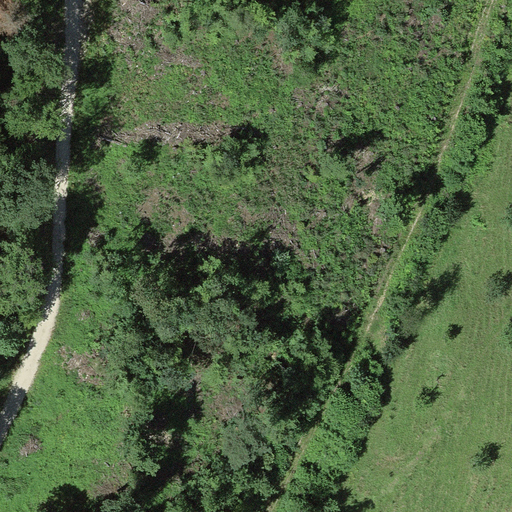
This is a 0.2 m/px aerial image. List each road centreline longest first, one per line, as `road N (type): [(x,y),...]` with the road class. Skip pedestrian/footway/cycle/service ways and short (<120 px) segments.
road 1 (track): [(268,511),(389,278),(497,0)]
road 2 (track): [(0,436),(48,310),(67,158),(73,0)]
